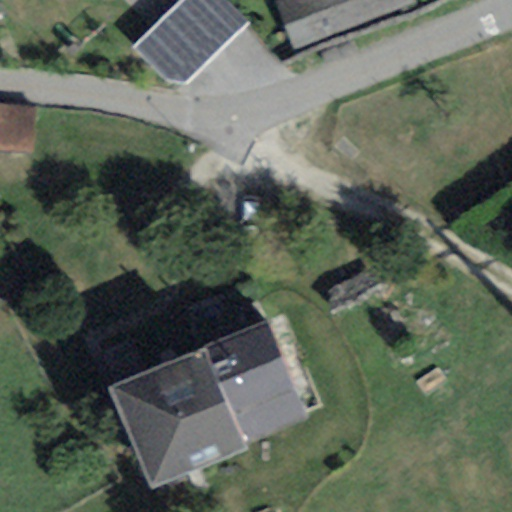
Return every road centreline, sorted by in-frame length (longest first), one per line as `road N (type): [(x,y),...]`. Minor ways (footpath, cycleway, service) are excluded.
road 1 (residential): [(0,86),(222,118),(511,5)]
road 2 (track): [(222,118),(357,204),(511,284)]
